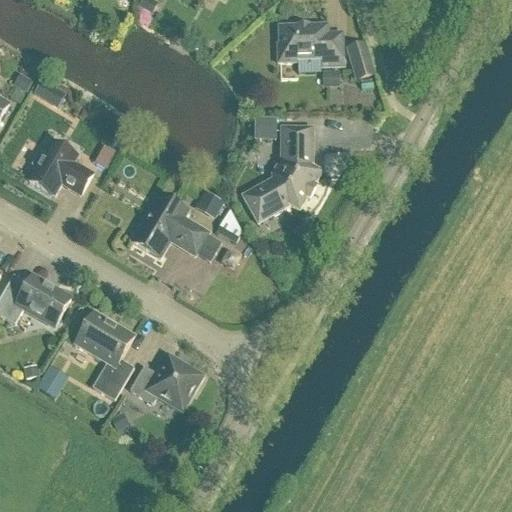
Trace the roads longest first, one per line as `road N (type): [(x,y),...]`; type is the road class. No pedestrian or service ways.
road 1 (residential): [(243,357),(322,291),(491,0)]
road 2 (residential): [(243,357),(0,211)]
road 3 (residential): [(192,511),(244,417),(243,357)]
